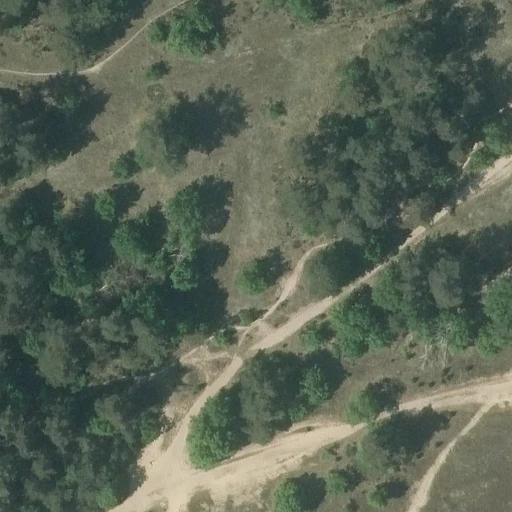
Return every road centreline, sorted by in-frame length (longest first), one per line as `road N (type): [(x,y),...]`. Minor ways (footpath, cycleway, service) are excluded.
road 1 (track): [(102,511),(445,387),(511,381)]
road 2 (track): [(511,117),(200,391)]
road 3 (track): [(200,391),(171,482),(173,511)]
